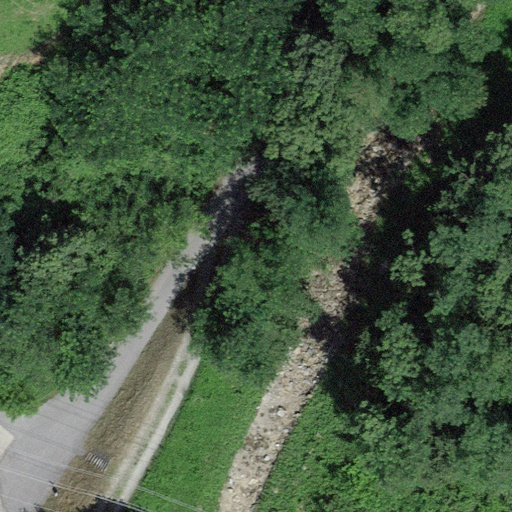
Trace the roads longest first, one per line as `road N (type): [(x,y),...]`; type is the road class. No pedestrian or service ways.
road 1 (unclassified): [(0,434),(55,428),(110,368),(239,181),(288,84),(303,0)]
road 2 (track): [(105,511),(203,316),(239,181)]
